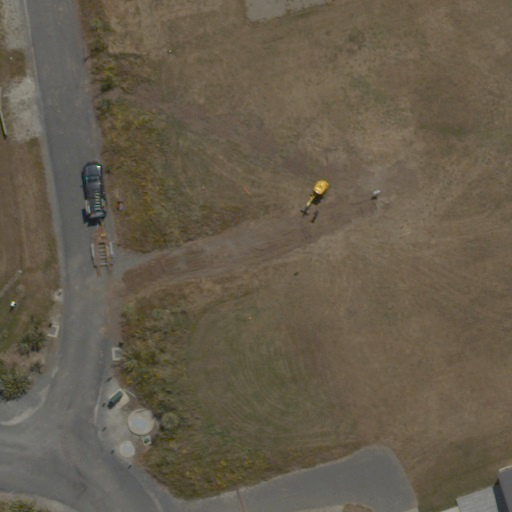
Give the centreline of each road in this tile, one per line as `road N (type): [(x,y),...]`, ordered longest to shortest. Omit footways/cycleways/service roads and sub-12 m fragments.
road 1 (unknown): [(39,0),(83,346),(84,389),(64,472)]
road 2 (unclassified): [(0,460),(45,463),(99,488),(120,511)]
